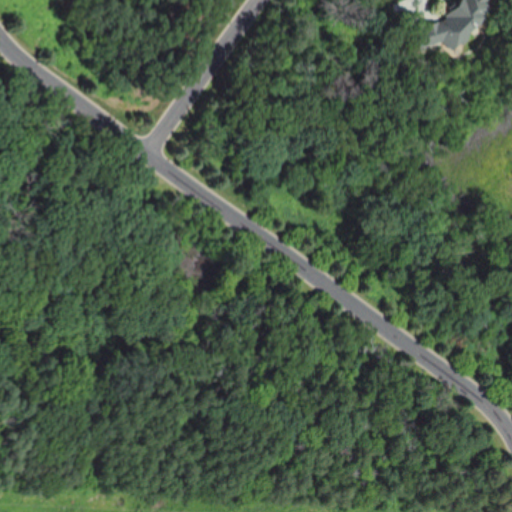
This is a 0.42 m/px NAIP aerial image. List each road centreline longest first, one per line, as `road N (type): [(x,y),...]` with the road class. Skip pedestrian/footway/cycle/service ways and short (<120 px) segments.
road 1 (residential): [(511,461),(503,436),(471,405),(0,32)]
road 2 (residential): [(146,152),(258,0)]
